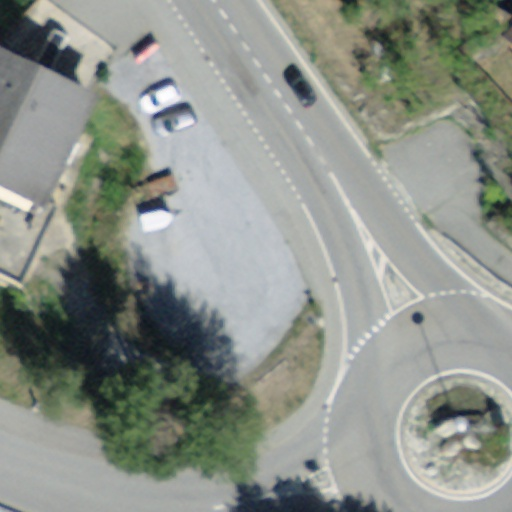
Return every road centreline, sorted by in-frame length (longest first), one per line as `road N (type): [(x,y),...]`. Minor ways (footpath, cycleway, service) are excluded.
road 1 (primary): [(417,345),(331,168),(216,0)]
road 2 (primary): [(417,345),(387,371),(368,406),(363,446),(374,484)]
road 3 (tertiary): [(0,462),(147,511)]
